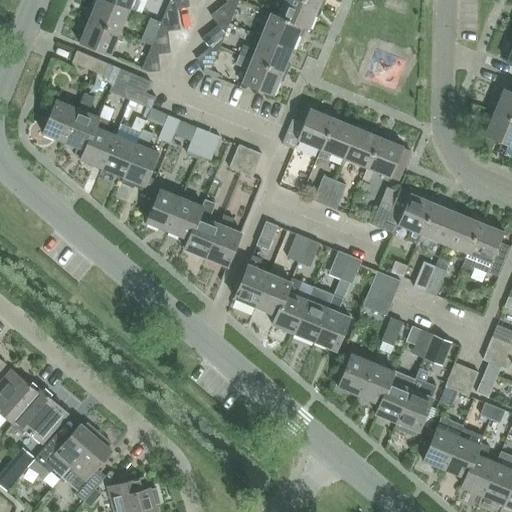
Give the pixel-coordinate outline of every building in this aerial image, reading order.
[(88,9),(85,18),(121,33),(130,10),(106,0),(96,0),(92,11),(88,9)] [(106,0),(130,10),(134,0),(106,0)] [(177,2),(171,0),(170,0),(161,23),(167,26),(168,32),(180,30),(177,8),(177,2)] [(171,0),(177,2),(177,8),(190,7),(188,0),(171,0)] [(224,20),(230,23),(240,0),(239,0),(229,0),(227,2),(211,16),(218,25),(224,20)] [(320,16),(323,8),(303,0),(284,0),(279,16),(278,16),(306,28),(305,28),(309,30),(315,14),(320,16)] [(270,13),(261,36),(293,49),(299,35),(302,36),(305,28),(306,28),(278,16),(279,16),(270,13)] [(112,56),(121,33),(85,18),(81,27),(85,28),(79,43),(112,56)] [(214,44),(221,47),(230,23),(224,20),(218,25),(202,38),(209,48),(214,44)] [(167,26),(161,23),(155,37),(152,46),(157,48),(158,55),(171,53),(168,32),(167,26)] [(145,33),(142,41),(152,46),(155,37),(145,33)] [(244,45),(240,54),(287,74),(291,66),(287,65),(293,49),(261,36),(255,50),(244,45)] [(221,47),(214,44),(209,48),(197,59),(203,67),(205,68),(211,71),(221,47)] [(157,48),(152,46),(142,69),(149,72),(160,71),(158,55),(157,48)] [(72,63),(93,71),(98,59),(77,51),(72,63)] [(240,54),(236,64),(248,69),(242,84),(274,97),(280,81),(284,83),(287,74),(240,54)] [(98,59),(93,71),(103,76),(108,64),(98,59)] [(205,68),(203,72),(217,78),(219,74),(211,71),(205,68)] [(110,91),(120,96),(125,84),(147,93),(151,82),(120,69),(110,91)] [(125,84),(120,96),(152,109),(157,97),(147,93),(125,84)] [(496,102),(492,111),(511,119),(511,92),(504,90),(499,103),(496,102)] [(94,126),(96,127),(100,117),(89,113),(95,97),(84,93),(78,108),(64,143),(84,151),(94,126)] [(43,134),(64,143),(78,108),(57,100),(43,134)] [(298,140),(321,149),(335,114),(327,111),(326,114),(310,108),(303,124),(293,120),(283,144),(294,149),(298,140)] [(511,119),(492,111),(489,120),(491,121),(486,135),(511,145),(511,119)] [(327,161),(330,153),(343,159),(357,127),(343,121),(344,118),(335,114),(321,149),(318,157),(327,161)] [(170,143),(180,121),(168,116),(159,138),(170,143)] [(109,121),(100,117),(96,127),(94,126),(84,151),(80,160),(102,169),(116,135),(105,131),(109,121)] [(102,169),(123,177),(137,144),(137,143),(141,132),(120,124),(116,135),(102,169)] [(343,159),(366,168),(381,133),(373,129),(372,133),(357,127),(343,159)] [(187,150),(200,156),(209,133),(197,128),(187,150)] [(137,143),(137,144),(123,177),(144,186),(145,184),(152,187),(155,179),(148,176),(158,152),(148,148),(153,134),(142,129),(141,132),(137,143)] [(209,133),(200,156),(210,160),(220,138),(209,133)] [(390,137),(381,133),(366,168),(367,169),(363,179),(369,181),(373,171),(391,179),(391,177),(399,181),(411,151),(403,148),(404,146),(389,140),(390,137)] [(229,168),(241,173),(250,150),(239,145),(229,168)] [(262,154),(250,150),(241,173),(253,178),(262,154)] [(313,201),(324,205),(335,180),(324,176),(313,201)] [(146,223),(168,232),(182,197),(161,189),(163,182),(155,179),(152,187),(153,188),(151,193),(157,196),(146,223)] [(346,185),(335,180),(324,205),(336,210),(346,185)] [(383,229),(400,189),(388,184),(371,225),(383,229)] [(421,235),(436,199),(413,190),(411,193),(400,189),(383,229),(395,234),(398,226),(410,231),(407,240),(417,244),(421,235)] [(204,206),(203,206),(182,197),(168,232),(188,240),(189,240),(199,215),(200,215),(204,206)] [(445,203),(436,199),(421,235),(444,245),(457,212),(443,207),(445,203)] [(184,249),(205,258),(220,223),(210,219),(216,204),(205,200),(203,206),(204,206),(200,215),(199,215),(189,240),(188,240),(184,249)] [(444,245),(467,254),(481,218),(474,215),(472,219),(457,212),(444,245)] [(467,254),(462,266),(473,271),(474,268),(486,273),(487,272),(499,277),(509,252),(498,248),(504,232),(489,226),(491,222),(481,218),(467,254)] [(266,221),(256,245),(268,250),(278,226),(266,221)] [(241,232),(220,223),(205,258),(227,267),(241,232)] [(287,257),(298,262),(308,239),(297,234),(287,257)] [(308,239),(298,262),(310,267),(320,244),(308,239)] [(329,274),(340,279),(350,256),(338,251),(329,274)] [(234,299),(256,308),(269,273),(258,269),(262,259),(252,255),(234,299)] [(340,279),(334,295),(314,342),(336,351),(350,316),(338,312),(350,283),(352,284),(362,261),(350,256),(340,279)] [(415,281),(413,287),(425,291),(435,266),(423,262),(415,281)] [(447,271),(435,266),(425,291),(437,296),(447,271)] [(377,271),(372,283),(396,293),(401,281),(377,271)] [(256,308),(276,316),(288,291),(292,282),(290,282),(269,273),(256,308)] [(293,334),(307,299),(297,295),(302,282),(292,278),(290,282),(292,282),(288,291),(276,316),(272,325),(293,334)] [(391,305),(396,293),(372,283),(367,295),(391,305)] [(293,334),(314,342),(334,295),(313,286),(307,299),(293,334)] [(367,295),(362,306),(386,316),(391,305),(367,295)] [(393,346),(403,323),(391,319),(382,341),(393,346)] [(511,331),(497,325),(492,336),(511,345),(511,331)] [(412,354),(424,359),(433,336),(421,331),(412,354)] [(433,336),(424,359),(435,363),(444,341),(433,336)] [(511,345),(492,336),(487,348),(511,358),(511,355),(511,345)] [(506,370),(511,358),(487,348),(482,360),(506,370)] [(337,388),(359,397),(373,362),(352,353),(337,388)] [(395,372),(373,362),(359,397),(379,405),(380,406),(391,380),(395,372)] [(466,369),(455,364),(446,387),(457,391),(466,369)] [(484,375),(495,379),(499,371),(487,366),(484,375)] [(397,423),(394,429),(405,433),(408,432),(416,435),(418,432),(432,398),(437,386),(425,381),(429,372),(419,368),(416,378),(414,381),(411,389),(397,423)] [(478,373),(466,369),(457,391),(469,396),(478,373)] [(0,414),(12,424),(14,422),(39,393),(12,370),(0,384),(0,414)] [(379,405),(375,414),(397,423),(411,389),(414,381),(402,376),(403,375),(395,372),(391,380),(380,406),(379,405)] [(480,384),(477,393),(488,398),(492,388),(495,379),(484,375),(480,384)] [(39,393),(14,422),(41,445),(68,414),(41,391),(39,393)] [(480,414),(492,419),(496,408),(485,403),(480,414)] [(504,411),(496,408),(492,419),(500,423),(504,411)] [(423,461),(444,470),(459,436),(462,428),(464,425),(451,420),(442,416),(423,461)] [(63,446),(54,439),(35,461),(50,473),(52,470),(61,461),(70,468),(99,434),(88,425),(85,429),(81,425),(63,446)] [(462,428),(459,436),(444,470),(465,479),(476,454),(481,443),(483,437),(462,428)] [(94,473),(112,452),(107,448),(111,445),(99,434),(70,468),(84,481),(76,490),(73,493),(84,502),(95,489),(103,481),(94,473)] [(465,479),(461,487),(482,496),(496,462),(486,458),(491,446),(481,443),(476,454),(465,479)] [(13,483),(34,458),(24,450),(3,474),(13,483)] [(482,496),(503,504),(511,482),(511,469),(506,467),(511,455),(501,451),(496,463),(496,462),(482,496)] [(142,479),(124,484),(108,488),(114,511),(143,511),(155,509),(155,506),(160,505),(157,490),(151,491),(150,489),(145,490),(142,479)] [(511,482),(503,504),(511,508),(511,482)]
